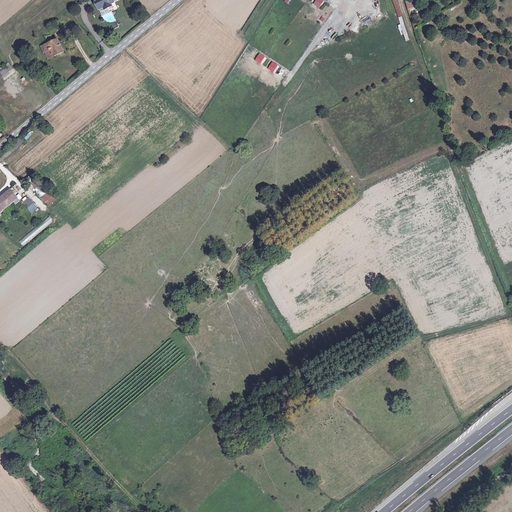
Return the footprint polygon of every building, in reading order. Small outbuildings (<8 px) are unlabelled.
[(97,0),(95,1),(100,10),(104,8),(108,6),(109,8),(113,6),(112,4),(115,3),(115,1),(117,0),(97,0)] [(319,8),(324,1),(322,0),(315,0),(313,4),(319,8)] [(391,0),(398,17),(401,16),(395,0),(391,0)] [(412,0),(408,0),(405,1),(406,9),(414,8),(412,0)] [(58,40),(47,44),(50,50),(46,52),(49,59),(51,58),(50,56),(63,50),(58,40)] [(50,50),(47,44),(42,47),(45,53),(46,52),(50,50)] [(13,70),(10,66),(0,74),(3,77),(13,70)] [(26,182),(49,205),(58,198),(51,191),(50,192),(35,177),(38,174),(36,173),(26,182)] [(0,212),(18,197),(11,189),(0,198),(0,212)] [(30,200),(25,204),(32,213),(37,209),(30,200)]
